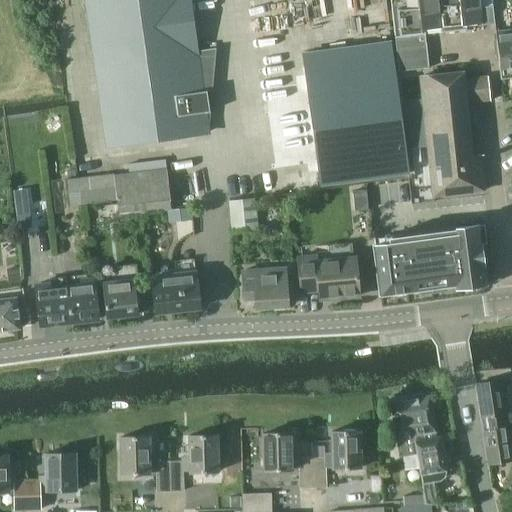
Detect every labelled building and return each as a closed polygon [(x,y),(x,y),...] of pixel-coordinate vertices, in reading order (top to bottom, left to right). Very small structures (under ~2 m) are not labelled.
[(207,112),(211,112),(208,91),(212,91),(216,47),(199,50),(191,0),(84,0),(106,148),(210,133),(207,112)] [(425,30),(441,28),(442,28),(439,5),(438,0),(417,0),(418,7),(397,10),(399,36),(395,36),(397,59),(428,55),(425,30)] [(495,6),(482,7),(481,0),(459,0),(460,2),(439,5),(442,28),(441,28),(442,33),(467,30),(467,25),(482,24),(483,26),(497,24),(495,6)] [(511,29),(496,31),(501,78),(511,77),(511,29)] [(398,71),(429,68),(428,55),(397,59),(398,71)] [(394,61),(305,75),(322,186),(411,173),(394,61)] [(472,157),(467,103),(490,101),(488,76),(464,79),(464,72),(420,76),(422,100),(408,102),(412,147),(427,146),(432,197),(484,191),(480,156),(472,157)] [(139,213),(167,210),(172,210),(167,170),(114,176),(114,175),(67,179),(70,206),(117,201),(118,216),(139,213)] [(366,189),(353,190),(355,210),(368,209),(366,189)] [(232,232),(259,229),(255,198),(228,201),(232,232)] [(192,207),(172,210),(167,210),(169,223),(193,220),(192,207)] [(31,224),(29,213),(17,214),(19,226),(31,224)] [(380,295),(393,293),(392,290),(405,289),(405,291),(418,289),(418,287),(433,285),(446,283),(446,286),(455,285),(456,288),(465,287),(464,285),(477,283),(477,286),(485,285),(478,224),(455,227),(456,235),(374,245),(377,263),(380,295)] [(359,295),(355,257),(316,261),(316,255),(297,257),(300,291),(318,289),(319,299),(343,296),(345,298),(353,297),(355,295),(359,295)] [(151,277),(155,313),(201,309),(196,262),(175,264),(177,274),(151,277)] [(7,282),(22,280),(20,267),(7,269),(7,282)] [(288,306),(285,268),(241,272),(243,300),(254,300),(255,309),(288,306)] [(84,280),(84,283),(67,285),(70,307),(72,307),(73,322),(99,319),(94,278),(84,280)] [(103,283),(107,317),(136,314),(138,314),(135,294),(134,280),(128,280),(103,283)] [(40,326),(73,322),(72,307),(70,307),(67,285),(50,288),(50,284),(35,286),(40,326)] [(0,299),(0,331),(21,329),(20,325),(30,324),(27,303),(17,304),(16,297),(0,299)] [(501,381),(477,384),(488,464),(511,461),(507,430),(511,429),(511,421),(511,414),(505,415),(501,381)] [(424,495),(423,495),(424,506),(432,505),(437,505),(433,482),(439,481),(441,480),(443,479),(445,477),(446,474),(446,471),(450,470),(443,432),(436,433),(430,395),(413,398),(419,436),(414,437),(420,467),(421,475),(424,495)] [(405,469),(420,467),(414,437),(419,436),(413,398),(390,402),(400,457),(403,456),(405,469)] [(324,458),(312,459),(312,487),(326,487),(326,469),(331,469),(361,468),(360,430),(330,431),(331,454),(324,454),(324,458)] [(300,470),(301,488),(312,487),(312,459),(300,459),(300,455),(293,455),(292,432),(262,433),(264,471),(293,470),(300,470)] [(181,462),(169,462),(170,492),(183,491),(183,473),(219,472),(218,434),(187,435),(188,458),(181,458),(181,462)] [(157,473),(157,492),(170,492),(169,462),(156,463),(156,459),(150,459),(149,436),(120,437),(121,475),(151,474),(151,473),(157,473)] [(39,480),(27,480),(28,510),(41,509),(40,491),(77,490),(76,453),(45,453),(46,476),(39,476),(39,480)] [(0,493),(14,493),(15,510),(28,510),(27,480),(14,481),(14,477),(10,477),(9,454),(0,454),(0,493)] [(379,491),(370,492),(370,504),(380,503),(379,491)] [(243,494),(243,511),(270,511),(270,494),(243,494)] [(403,496),(404,506),(404,507),(417,506),(424,506),(423,495),(403,496)]
